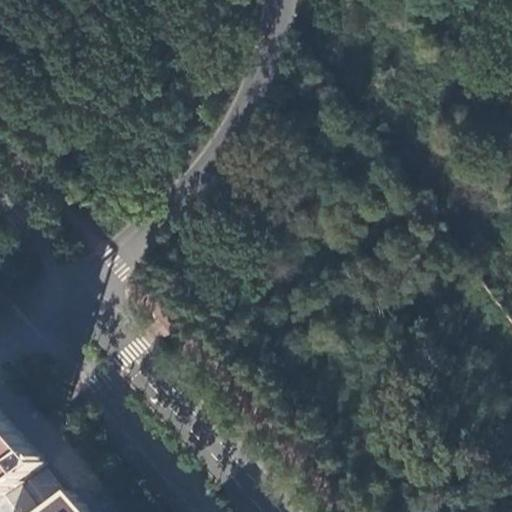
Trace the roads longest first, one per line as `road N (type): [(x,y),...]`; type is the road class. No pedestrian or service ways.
road 1 (residential): [(283,0),(262,79),(216,163),(173,212),(78,287)]
road 2 (tertiary): [(263,511),(78,287)]
road 3 (track): [(511,253),(422,150),(345,39)]
road 4 (tertiary): [(33,318),(203,511)]
